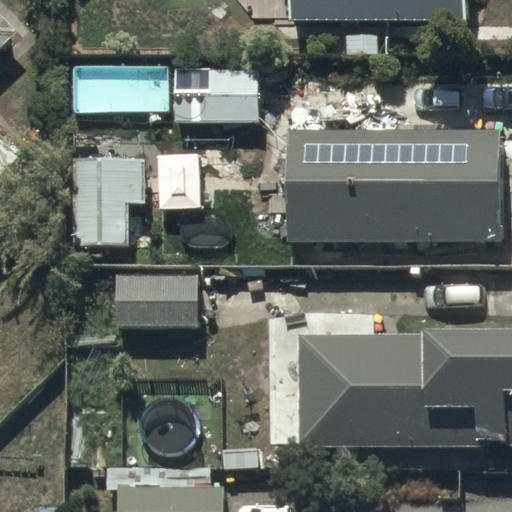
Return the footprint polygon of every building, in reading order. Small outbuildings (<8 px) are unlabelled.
[(290,0),(291,29),(467,29),(467,0),(290,0)] [(0,60),(17,44),(0,26),(0,60)] [(259,79),(177,79),(177,128),(259,128),(259,79)] [(290,143),(290,255),(501,252),(500,142),(290,143)] [(145,172),(74,173),(77,258),(130,257),(129,214),(146,214),(145,172)] [(198,282),(119,284),(120,339),(199,337),(198,282)] [(480,347),(302,347),(302,458),(511,458),(511,353),(480,354),(480,347)] [(108,495),(121,495),(121,511),(226,511),(227,496),(215,496),(215,473),(121,475),(120,412),(91,413),(91,432),(65,433),(65,474),(108,473),(108,495)]
